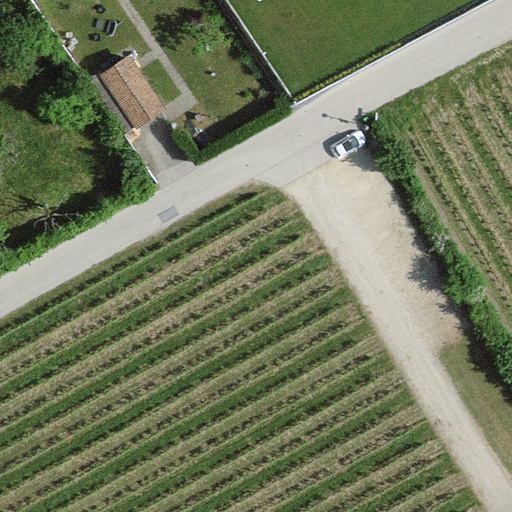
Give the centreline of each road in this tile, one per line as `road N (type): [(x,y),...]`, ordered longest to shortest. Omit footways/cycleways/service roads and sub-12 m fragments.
road 1 (residential): [(0,304),(234,179),(336,189),(511,498)]
road 2 (track): [(511,31),(234,179)]
